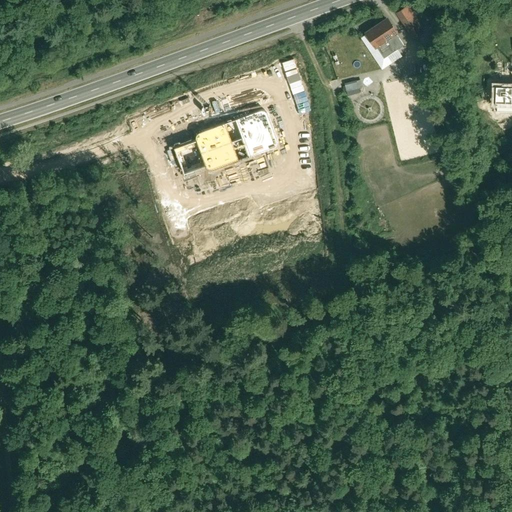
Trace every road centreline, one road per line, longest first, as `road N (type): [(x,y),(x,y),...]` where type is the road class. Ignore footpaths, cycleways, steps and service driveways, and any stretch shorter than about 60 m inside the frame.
road 1 (secondary): [(344,0),(0,122)]
road 2 (track): [(511,320),(337,329)]
